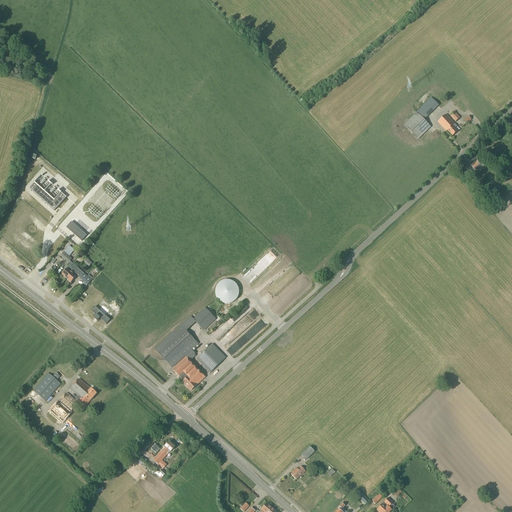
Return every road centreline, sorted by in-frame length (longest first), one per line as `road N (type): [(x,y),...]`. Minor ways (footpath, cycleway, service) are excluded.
road 1 (secondary): [(179,412),(0,270)]
road 2 (unclassified): [(354,253),(511,108)]
road 3 (unclassified): [(185,417),(336,281)]
road 4 (secondary): [(292,511),(185,417)]
